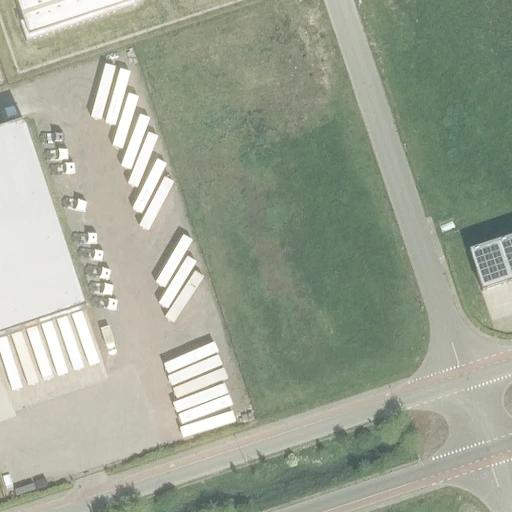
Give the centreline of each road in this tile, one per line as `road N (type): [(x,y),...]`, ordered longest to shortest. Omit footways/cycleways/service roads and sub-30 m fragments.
road 1 (unclassified): [(462,382),(73,511)]
road 2 (unclassified): [(338,0),(462,382)]
road 3 (unclassified): [(301,511),(484,454)]
